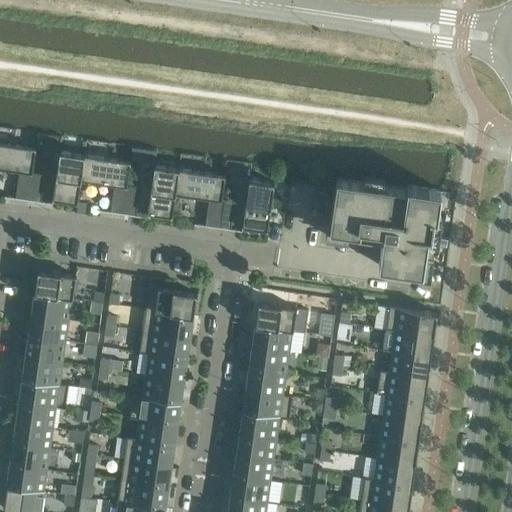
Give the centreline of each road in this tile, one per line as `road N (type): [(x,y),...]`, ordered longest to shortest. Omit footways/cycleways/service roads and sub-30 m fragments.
road 1 (residential): [(1,215),(234,249),(197,511)]
road 2 (tertiary): [(511,202),(464,511)]
road 3 (tertiary): [(500,39),(260,5)]
